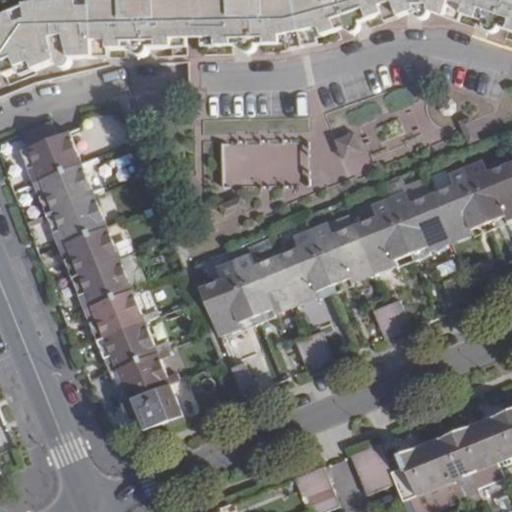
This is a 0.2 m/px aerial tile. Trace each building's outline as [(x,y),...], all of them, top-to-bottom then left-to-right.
[(0,63),(3,62),(6,68),(19,62),(21,68),(52,55),(56,58),(58,58),(61,57),(64,56),(66,54),(69,48),(107,50),(108,42),(128,42),(129,45),(131,48),(135,49),(138,50),(141,50),(144,49),(147,46),(151,43),(238,45),(242,50),(245,51),(248,52),(252,52),(253,51),(256,48),(258,45),(303,46),(346,29),(349,32),(352,34),(355,34),(358,32),(362,30),(365,22),(383,15),(386,19),(407,11),(410,15),(412,17),(415,18),(417,18),(421,17),(424,13),(448,22),(451,17),(470,24),(470,27),(471,30),(474,34),(478,36),(483,35),(489,32),(511,40),(511,0),(25,0),(26,2),(0,12),(0,63)] [(132,93),(137,115),(169,107),(164,85),(132,93)] [(87,155),(128,136),(116,110),(75,129),(87,155)] [(356,118),(337,125),(344,145),(363,137),(356,118)] [(477,139),(469,120),(458,125),(465,143),(477,139)] [(39,167),(45,182),(84,166),(72,133),(63,137),(57,124),(27,136),(33,149),(24,153),(31,171),(39,167)] [(122,181),(131,174),(116,156),(107,163),(122,181)] [(478,161),(464,167),(484,219),(501,212),(504,220),(511,216),(511,178),(506,163),(483,173),(478,161)] [(84,166),(45,182),(51,196),(41,199),(49,217),(97,198),(84,166)] [(39,167),(31,171),(36,184),(45,182),(39,167)] [(452,185),(431,194),(450,242),(470,234),(467,225),(484,219),(464,167),(448,174),(452,185)] [(401,192),(387,198),(407,250),(425,242),(429,250),(450,242),(431,194),(406,204),(401,192)] [(242,195),(220,204),(225,215),(246,207),(242,195)] [(97,198),(49,217),(56,235),(65,232),(69,244),(109,228),(97,198)] [(376,216),(355,224),(373,273),(394,264),(391,256),(407,250),(387,198),(371,204),(376,216)] [(327,222),(312,229),(331,280),(349,273),(353,281),(373,273),(355,224),(331,234),(327,222)] [(109,228),(69,244),(75,259),(67,262),(74,280),(121,260),(109,228)] [(302,246),(279,255),(298,303),(319,295),(315,286),(331,280),(312,229),(297,234),(302,246)] [(75,259),(69,244),(61,247),(67,262),(75,259)] [(250,253),(236,259),(257,310),(273,303),(276,311),(298,303),(279,255),(255,264),(250,253)] [(257,310),(236,259),(221,265),(226,276),(202,285),(221,334),(242,325),(239,317),(257,310)] [(121,260),(74,280),(80,297),(90,294),(95,308),(134,293),(121,260)] [(473,306),(464,283),(461,274),(446,280),(458,311),(473,306)] [(99,344),(146,325),(134,293),(95,308),(101,322),(92,325),(99,344)] [(90,294),(80,297),(86,311),(95,308),(90,294)] [(398,336),(412,331),(399,300),(386,305),(398,336)] [(385,341),(398,336),(386,305),(373,310),(385,341)] [(101,322),(95,308),(86,311),(92,325),(101,322)] [(115,358),(120,371),(159,356),(146,325),(99,344),(106,361),(115,358)] [(323,366),(336,361),(323,330),(311,335),(323,366)] [(309,372),(323,366),(311,335),(296,340),(309,372)] [(118,391),(123,405),(171,386),(167,376),(159,356),(120,371),(126,387),(118,391)] [(111,375),(120,371),(115,358),(106,361),(111,375)] [(246,397),(259,392),(246,360),(234,365),(246,397)] [(111,375),(118,391),(126,387),(120,371),(111,375)] [(167,376),(171,386),(181,382),(177,373),(167,376)] [(123,405),(131,425),(142,421),(146,431),(161,425),(163,431),(185,422),(171,386),(123,405)] [(511,454),(511,420),(508,409),(481,419),(499,463),(511,458),(511,455),(511,454)] [(499,463),(481,419),(454,430),(470,471),(483,466),(485,469),(499,463)] [(470,471),(454,430),(427,440),(443,482),(445,485),(459,480),(457,475),(470,471)] [(396,482),(402,497),(406,496),(407,500),(445,485),(443,482),(427,440),(398,452),(403,463),(391,468),(396,482)] [(386,458),(381,445),(350,458),(355,471),(386,458)] [(386,458),(355,471),(360,484),(392,471),(386,458)] [(504,476),(499,463),(485,469),(483,466),(470,471),(477,487),(504,476)] [(323,469),(295,480),(299,491),(300,494),(329,482),(328,479),(323,469)] [(360,484),(364,495),(365,497),(397,484),(396,482),(392,471),(360,484)] [(477,487),(470,471),(457,475),(459,480),(445,485),(450,498),(477,487)] [(300,494),(304,503),(305,506),(334,494),(333,492),(329,482),(300,494)] [(305,506),(307,511),(327,511),(339,507),(338,505),(334,494),(305,506)]
